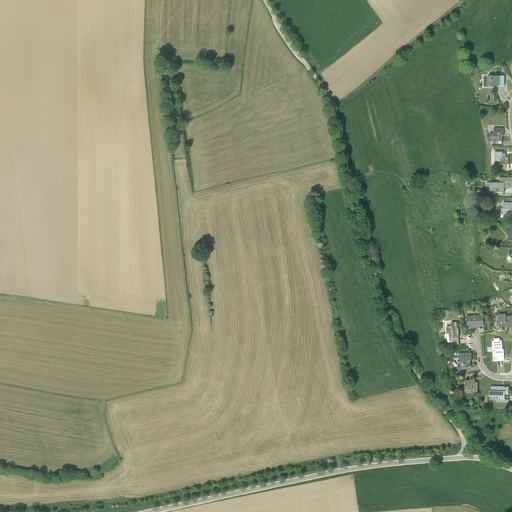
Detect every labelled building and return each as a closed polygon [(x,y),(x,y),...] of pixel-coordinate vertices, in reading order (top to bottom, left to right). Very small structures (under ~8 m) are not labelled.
[(504,81),(504,76),(488,76),(488,79),(484,79),(484,87),(491,87),(491,86),(504,86),(504,81)] [(504,128),(499,128),(494,128),(494,133),(489,133),(489,140),(497,140),(502,140),(502,136),(504,136),(504,128)] [(506,153),(501,153),(501,152),(495,152),(495,164),(503,164),(508,164),(508,157),(506,157),(506,153)] [(511,177),(508,178),(499,177),(499,182),(490,182),(490,191),(497,191),(497,192),(504,192),(504,188),(508,188),(508,187),(511,187),(511,177)] [(511,202),(504,203),(503,203),(503,216),(511,216),(511,202)] [(511,315),(506,316),(506,313),(498,314),(498,322),(506,322),(506,323),(506,328),(511,327),(511,326),(511,318),(511,319),(511,315)] [(483,325),(483,320),(482,315),(467,316),(468,322),(468,327),(483,325)] [(458,328),(457,328),(457,322),(451,322),(452,326),(446,326),(447,333),(448,342),(452,342),(452,345),(459,344),(459,337),(458,328)] [(501,341),(499,341),(499,339),(494,339),(495,341),(493,342),(494,358),(499,358),(499,360),(504,360),(503,353),(501,353),(501,350),(502,350),(501,341)] [(458,369),(462,369),(467,369),(467,367),(470,367),(470,360),(472,360),(472,353),(459,353),(460,361),(457,361),(458,369)] [(478,392),(478,387),(478,382),(473,382),(473,380),(465,380),(465,390),(466,390),(466,392),(478,392)] [(503,400),(503,394),(508,394),(508,387),(491,386),(491,396),(496,396),(496,400),(503,400)]
